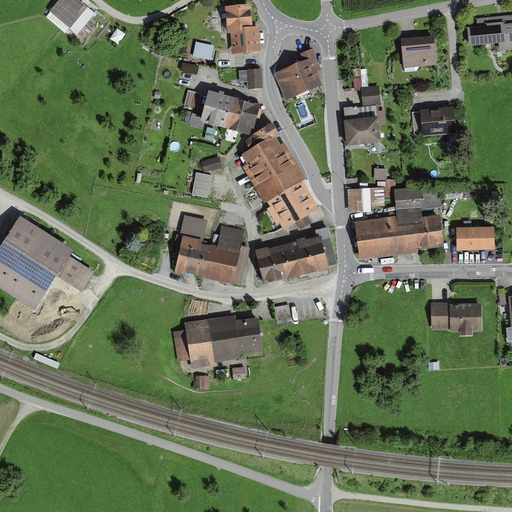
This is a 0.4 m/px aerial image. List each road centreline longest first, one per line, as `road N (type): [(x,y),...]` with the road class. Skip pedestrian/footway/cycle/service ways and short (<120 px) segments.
road 1 (track): [(346,273),(215,298),(126,268),(0,189)]
road 2 (track): [(327,495),(0,387)]
road 3 (residential): [(346,273),(326,511)]
road 4 (tertiary): [(279,24),(273,95),(319,189),(340,202)]
road 5 (track): [(327,495),(511,510)]
road 6 (residential): [(328,30),(340,202)]
road 7 (tertiary): [(511,271),(346,273)]
road 8 (track): [(119,263),(62,340),(37,348),(0,335)]
road 9 (residential): [(482,0),(328,30)]
